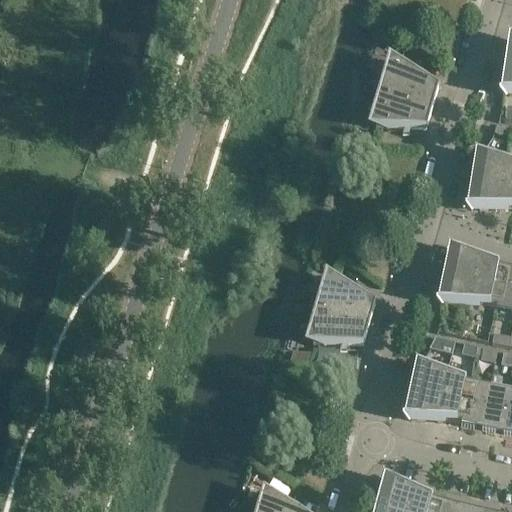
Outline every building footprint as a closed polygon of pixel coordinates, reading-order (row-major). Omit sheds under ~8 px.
[(438,91),(425,82),(395,64),(392,76),(388,73),(382,93),(386,95),(385,98),(432,111),(438,91)] [(426,132),(432,111),(385,98),(384,101),(380,99),(374,119),(379,119),(375,131),(410,132),(426,132)] [(501,189),(505,166),(488,160),(482,158),(482,159),(483,161),(484,161),(486,162),(478,211),(476,211),(475,211),(473,213),(479,213),(502,213),(505,190),(501,189)] [(511,213),(511,167),(505,166),(501,189),(505,190),(502,213),(511,213)] [(477,286),(482,263),(461,256),(461,255),(456,253),(455,254),(457,256),(458,257),(459,257),(449,306),(447,306),(446,306),(444,307),(444,308),(450,308),(469,309),(474,285),(477,286)] [(495,310),(503,271),(482,263),(477,286),(474,285),(469,309),(495,310)] [(511,313),(511,272),(503,271),(495,310),(497,311),(497,310),(511,313)] [(375,307),(362,299),(362,298),(332,280),(328,293),(324,290),(318,310),(323,311),(322,314),(369,328),(375,307)] [(363,349),(369,328),(322,314),(321,317),(317,316),(311,336),(316,336),(312,348),(347,349),(347,348),(363,349)] [(509,350),(511,342),(496,339),(495,348),(509,350)] [(465,348),(463,357),(475,361),(477,351),(465,348)] [(495,366),(497,355),(486,353),(484,364),(495,366)] [(440,401),(445,377),(428,371),(428,370),(422,368),(422,369),(423,371),(424,372),(426,373),(415,421),(414,421),(413,421),(412,421),(410,423),(416,424),(417,423),(439,425),(444,402),(440,401)] [(461,426),(469,386),(445,377),(440,401),(444,402),(439,425),(461,426)] [(483,430),(490,391),(469,386),(461,426),(461,428),(473,431),(474,428),(483,430)] [(504,434),(510,394),(490,391),(483,430),(482,433),(495,435),(495,432),(504,434)] [(511,394),(510,394),(504,434),(503,436),(511,437),(511,394)] [(411,511),(416,495),(395,486),(396,486),(391,483),(390,484),(391,486),(392,487),(394,487),(386,511),(411,511)] [(434,511),(436,504),(416,495),(411,511),(434,511)] [(294,511),(269,497),(266,509),(261,506),(259,511),(294,511)]
